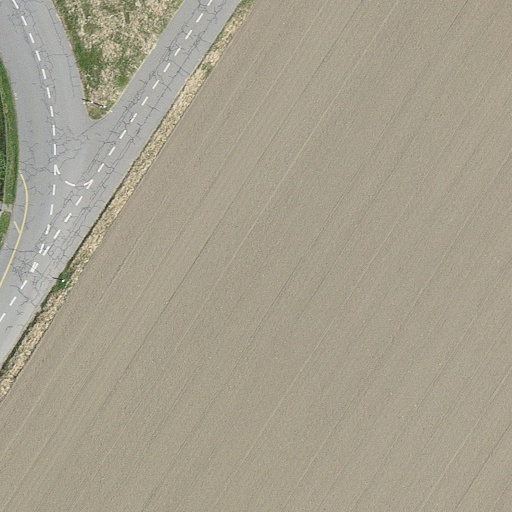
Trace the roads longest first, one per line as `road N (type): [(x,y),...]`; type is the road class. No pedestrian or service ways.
road 1 (unclassified): [(206,0),(59,221)]
road 2 (unclassified): [(59,221),(49,81),(16,0)]
